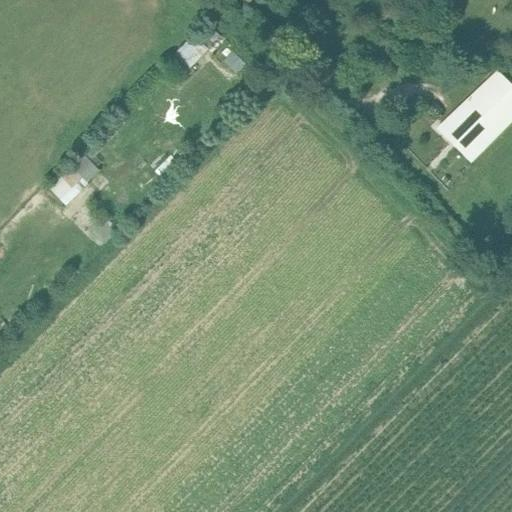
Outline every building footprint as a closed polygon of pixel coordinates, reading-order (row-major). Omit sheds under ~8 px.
[(193,36),(173,56),(187,71),(208,50),(212,54),(223,43),(207,27),(196,38),(193,36)] [(245,65),(233,52),(224,61),(235,73),(245,65)] [(511,102),(489,79),(437,128),(471,163),(511,122),(511,102)] [(66,207),(88,184),(86,183),(99,171),(90,161),(95,156),(89,150),(84,155),(81,153),(47,187),(66,207)] [(88,230),(104,245),(116,233),(110,227),(113,224),(106,218),(103,220),(101,218),(88,230)]
